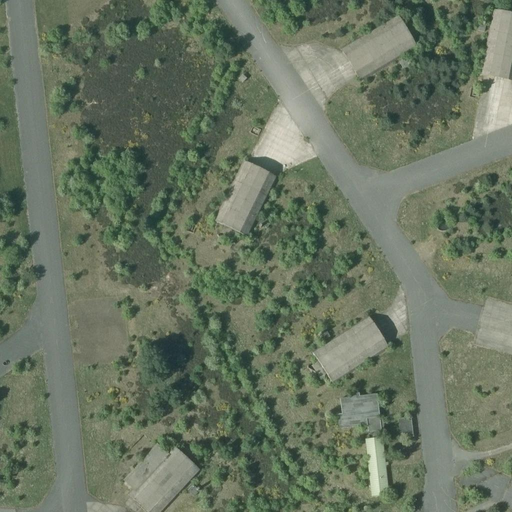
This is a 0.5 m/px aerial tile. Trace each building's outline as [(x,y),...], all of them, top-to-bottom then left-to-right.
[(479,75),(511,80),(511,7),(504,6),(503,16),(489,13),(479,75)] [(357,79),(360,83),(415,51),(407,38),(415,33),(409,23),(401,27),(396,19),(341,51),(357,79)] [(220,234),(232,240),(235,233),(245,238),(274,179),(244,164),(215,223),(224,227),(220,234)] [(325,376),(330,383),(384,349),(365,319),(311,354),(317,363),(311,366),(319,379),(325,376)] [(359,427),(360,436),(383,433),(381,416),(378,417),(376,396),(357,398),(356,394),(350,395),(350,399),(337,400),(339,414),(334,415),(336,430),(359,427)] [(400,419),(403,438),(412,437),(409,418),(400,419)] [(362,441),(368,497),(387,495),(381,439),(362,441)] [(128,496),(144,511),(159,511),(198,472),(190,464),(195,459),(185,450),(180,455),(174,449),(166,457),(155,447),(122,480),(134,491),(128,496)]
